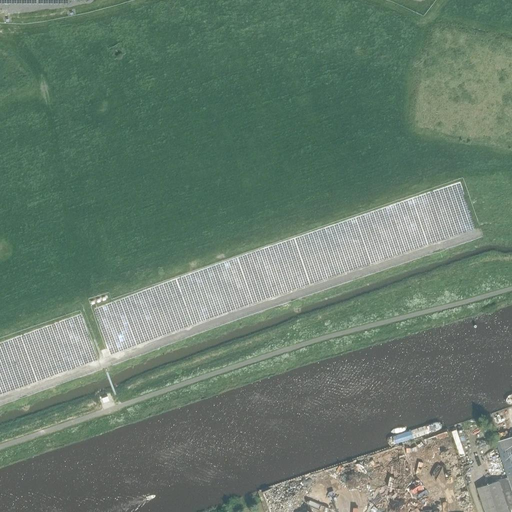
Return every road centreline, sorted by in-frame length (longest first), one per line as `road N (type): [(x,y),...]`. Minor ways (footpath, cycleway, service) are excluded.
road 1 (track): [(0,399),(477,234)]
road 2 (track): [(0,313),(48,295),(69,257),(41,80),(0,35)]
road 3 (track): [(152,0),(39,28),(0,28)]
